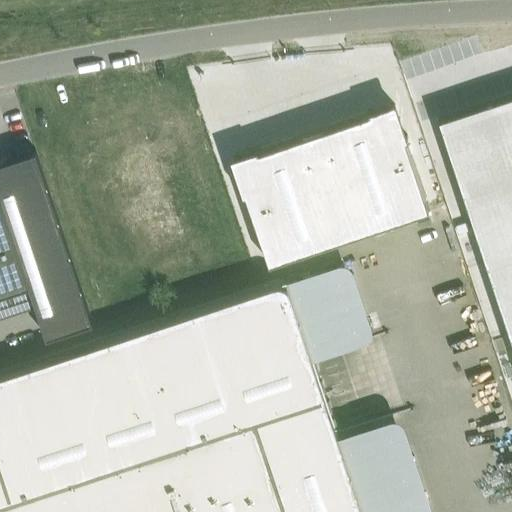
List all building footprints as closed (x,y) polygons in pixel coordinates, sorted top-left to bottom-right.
[(511,92),(439,117),(463,188),(511,172),(511,92)] [(396,104),(235,157),(270,261),(431,208),(396,104)] [(511,251),(511,172),(463,188),(486,260),(511,251)] [(0,292),(31,282),(0,189),(0,292)] [(511,251),(486,260),(510,332),(511,331),(511,251)] [(0,511),(364,511),(338,432),(312,354),(290,287),(287,283),(282,280),(276,280),(0,371),(0,511)]
